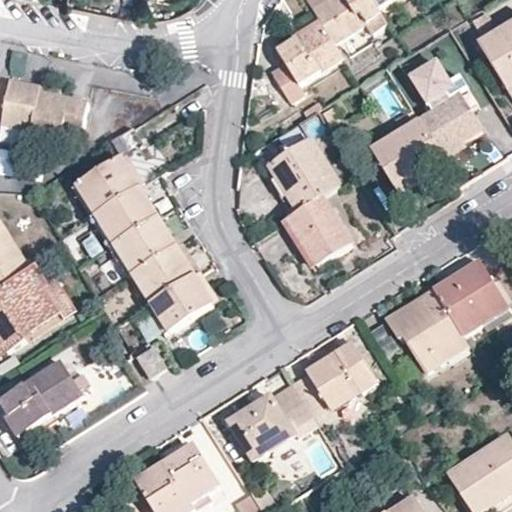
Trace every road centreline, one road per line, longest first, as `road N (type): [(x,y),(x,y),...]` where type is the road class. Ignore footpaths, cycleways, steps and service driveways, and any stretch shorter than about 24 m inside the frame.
road 1 (residential): [(294,342),(217,217),(237,34)]
road 2 (residential): [(294,342),(66,487),(45,511)]
road 3 (residential): [(511,207),(294,342)]
road 4 (residential): [(237,34),(187,44),(64,42),(0,29)]
